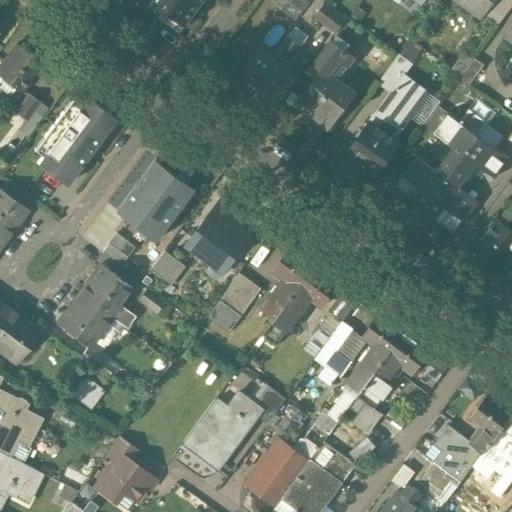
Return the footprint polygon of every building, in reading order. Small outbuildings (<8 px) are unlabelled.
[(155,0),(151,5),(182,28),(202,0),(155,0)] [(309,6),(302,0),(290,0),(291,0),(304,12),(309,6)] [(459,0),(483,17),(484,15),(495,0),(459,0)] [(511,0),(495,0),(484,15),(498,25),(511,6),(511,0)] [(340,12),(327,3),(323,8),(336,17),(340,12)] [(336,17),(323,8),(318,16),(330,25),(336,17)] [(309,37),(298,28),(290,38),(302,46),(309,37)] [(289,37),(275,57),(288,66),(302,47),(290,38),(289,37)] [(355,57),(331,39),(308,70),(316,76),(316,75),(331,86),(337,79),(338,80),(355,57)] [(42,64),(16,44),(0,64),(0,76),(16,88),(21,92),(42,64)] [(262,48),(243,75),(269,94),(289,67),(275,57),(262,48)] [(474,58),(460,77),(470,84),(484,65),(474,58)] [(331,86),(316,75),(316,76),(295,104),(329,128),(355,93),(338,80),(337,79),(331,86)] [(16,88),(0,76),(0,87),(11,96),(16,88)] [(429,93),(406,76),(399,85),(422,102),(429,93)] [(399,85),(381,110),(376,107),(372,114),(384,122),(379,129),(394,140),(407,123),(413,114),(422,102),(399,85)] [(28,94),(16,111),(26,119),(39,102),(28,94)] [(71,117),(62,110),(44,136),(52,142),(37,163),(66,184),(115,117),(86,96),(71,117)] [(454,146),(436,170),(417,156),(403,175),(422,189),(414,200),(436,217),(445,205),(464,219),(477,201),(458,187),(476,163),(495,177),(509,158),(449,114),(435,132),(454,146)] [(419,118),(413,114),(407,123),(412,127),(419,118)] [(371,123),(348,152),(377,174),(399,144),(379,129),(371,123)] [(196,187),(157,159),(119,210),(157,238),(196,187)] [(217,159),(203,179),(212,186),(227,167),(217,159)] [(26,212),(0,192),(0,237),(5,241),(26,212)] [(252,217),(222,195),(185,245),(210,264),(214,259),(227,269),(252,235),(243,229),(252,217)] [(511,275),(511,202),(499,220),(496,218),(473,249),(510,278),(511,275)] [(103,252),(125,265),(138,245),(117,231),(103,252)] [(314,264),(289,246),(272,270),(283,278),(297,287),(314,265),(314,264)] [(154,269),(176,281),(187,261),(165,249),(154,269)] [(337,282),(314,265),(297,287),(309,297),(321,305),(337,282)] [(131,288),(101,266),(80,295),(110,317),(131,288)] [(239,273),(219,300),(241,316),(261,289),(239,273)] [(297,287),(283,278),(271,295),(284,305),(297,287)] [(297,287),(284,305),(297,314),(309,297),(297,287)] [(345,287),(327,311),(342,322),(342,321),(359,298),(345,287)] [(165,303),(147,290),(139,301),(157,314),(165,303)] [(110,317),(80,295),(59,324),(89,346),(110,317)] [(241,316),(219,300),(209,314),(231,330),(241,316)] [(0,302),(0,324),(11,311),(0,302)] [(274,319),(267,328),(279,337),(297,314),(284,305),(274,319)] [(274,319),(261,309),(247,328),(260,337),(267,328),(274,319)] [(11,311),(0,324),(0,351),(17,364),(40,333),(11,311)] [(404,332),(379,313),(362,337),(373,345),(387,355),(404,332)] [(342,322),(314,359),(325,366),(352,329),(342,321),(342,322)] [(428,349),(404,332),(387,355),(399,364),(411,373),(428,349)] [(373,345),(351,376),(364,386),(375,371),(387,355),(373,345)] [(104,361),(88,349),(81,358),(97,370),(104,361)] [(399,364),(387,355),(375,371),(387,380),(399,364)] [(364,386),(358,395),(374,407),(391,383),(387,380),(375,371),(364,386)] [(103,390),(84,376),(71,393),(90,407),(103,390)] [(286,397),(267,383),(253,403),(261,408),(260,409),(271,417),(286,397)] [(19,398),(0,388),(0,451),(10,456),(22,432),(33,438),(43,418),(26,409),(29,403),(25,402),(25,400),(24,399),(22,398),(21,398),(19,398)] [(226,406),(216,398),(183,442),(217,467),(260,409),(261,408),(253,403),(237,391),(226,406)] [(511,412),(511,411),(488,394),(471,416),(483,425),(495,435),(511,412)] [(374,407),(358,395),(343,415),(367,432),(382,412),(374,407)] [(483,451),(472,466),(493,481),(488,488),(500,497),(511,480),(511,412),(495,435),(483,451)] [(471,441),(448,424),(433,444),(441,450),(433,461),(455,477),(460,481),(470,468),(472,466),(483,451),(471,442),(471,441)] [(471,442),(483,451),(495,435),(483,425),(471,441),(471,442)] [(138,450),(119,436),(106,453),(116,460),(120,454),(130,461),(138,450)] [(307,441),(303,441),(299,443),(292,452),(307,463),(310,459),(319,447),(316,445),(315,447),(307,441)] [(278,442),(249,482),(278,503),(281,498),(307,463),(292,452),(278,442)] [(0,451),(0,479),(7,483),(5,487),(9,489),(10,487),(29,497),(42,472),(0,451)] [(116,460),(96,487),(113,500),(121,489),(134,499),(144,486),(142,484),(148,475),(130,461),(120,454),(116,460)] [(307,463),(281,498),(293,507),(299,511),(321,511),(326,506),(325,505),(332,496),(333,497),(343,484),(342,483),(349,473),(332,460),(325,470),(310,459),(307,463)] [(433,461),(417,482),(439,498),(452,482),(455,477),(433,461)] [(460,481),(455,477),(452,482),(457,486),(460,481)] [(397,492),(382,511),(412,511),(417,506),(413,503),(416,498),(417,497),(417,496),(417,495),(417,493),(416,491),(415,490),(414,489),(411,488),(409,488),(408,488),(406,489),(405,490),(402,495),(397,492)]
